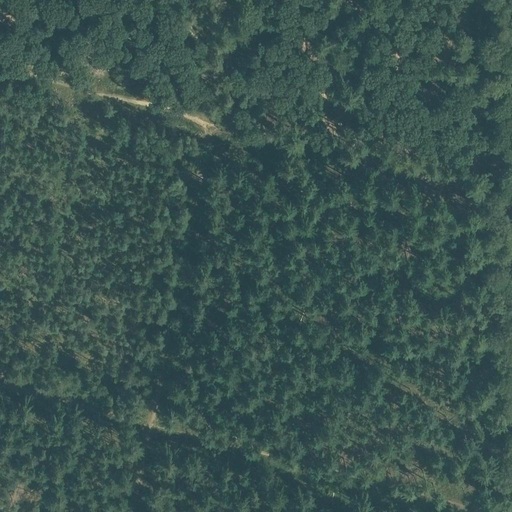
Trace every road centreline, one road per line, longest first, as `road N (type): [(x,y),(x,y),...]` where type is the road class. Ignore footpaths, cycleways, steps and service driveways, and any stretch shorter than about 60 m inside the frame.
road 1 (track): [(147,425),(480,511)]
road 2 (track): [(477,191),(496,511)]
road 3 (track): [(210,122),(147,425)]
road 4 (track): [(477,191),(210,122)]
road 5 (track): [(0,69),(210,122)]
road 6 (track): [(471,0),(477,191)]
road 7 (track): [(147,425),(0,387)]
